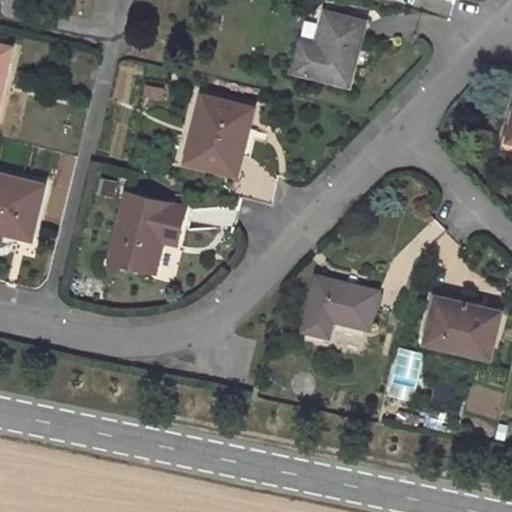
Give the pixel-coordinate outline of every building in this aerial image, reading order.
[(367,21),(327,11),(319,42),(312,75),(351,84),(367,21)] [(293,70),(312,75),(319,42),(300,37),(293,70)] [(0,96),(12,48),(0,44),(0,96)] [(254,108),(204,95),(187,161),(245,176),(259,126),(251,123),(254,108)] [(47,185),(0,173),(0,230),(5,231),(33,239),(47,185)] [(187,207),(129,192),(112,259),(157,271),(165,241),(178,243),(187,207)] [(381,292),(319,277),(306,330),(330,337),(334,319),(371,328),(381,292)] [(463,308),(464,303),(437,297),(436,301),(463,308)] [(463,308),(436,301),(427,341),(493,356),(502,312),(464,303),(463,308)]
